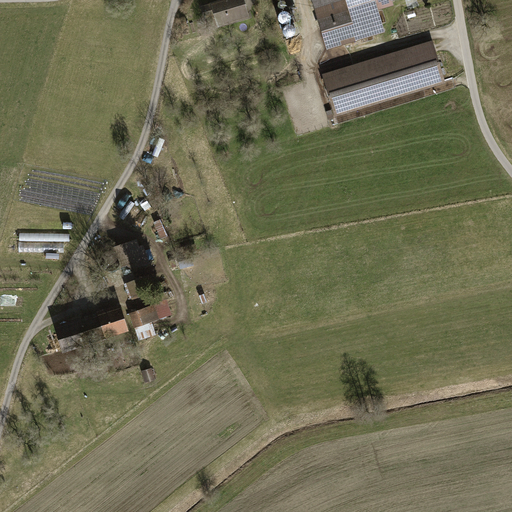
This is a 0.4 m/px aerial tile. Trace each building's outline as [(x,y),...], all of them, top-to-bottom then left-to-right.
[(224,0),(202,7),(206,19),(215,16),(218,26),(249,17),(243,0),(224,0)] [(314,0),(329,47),(383,30),(376,8),(391,4),(389,0),(314,0)] [(432,41),(323,75),(336,116),(445,83),(432,41)] [(126,220),(130,223),(138,212),(134,209),(126,220)] [(142,229),(147,217),(141,214),(135,226),(142,229)] [(153,222),(160,238),(167,234),(160,219),(153,222)] [(137,238),(112,247),(121,273),(151,263),(144,244),(140,246),(137,238)] [(192,259),(178,262),(180,270),(194,267),(192,259)] [(125,284),(131,301),(163,291),(157,274),(125,284)] [(158,302),(161,318),(173,315),(170,299),(158,302)] [(51,327),(60,352),(130,329),(122,304),(51,327)] [(148,306),(130,312),(139,341),(157,335),(148,306)] [(157,340),(162,347),(166,344),(162,337),(157,340)] [(153,368),(143,371),(146,382),(156,379),(153,368)]
